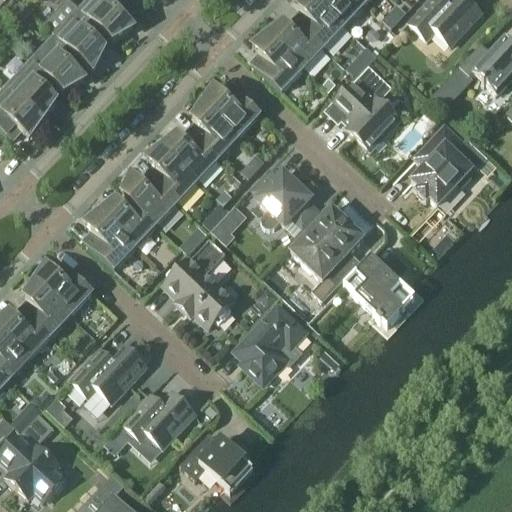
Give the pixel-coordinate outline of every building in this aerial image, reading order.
[(124,27),(133,17),(115,0),(90,0),(78,13),(77,14),(108,43),(108,44),(112,47),(132,35),(131,34),(124,27)] [(322,54),(343,32),(308,0),(306,0),(298,14),(297,15),(299,16),(291,25),(322,54)] [(308,0),(343,32),(363,10),(352,0),(308,0)] [(352,0),(363,10),(373,0),(352,0)] [(448,52),(479,19),(459,0),(452,0),(444,9),(435,0),(433,0),(396,40),(396,41),(407,29),(425,47),(434,38),(448,52)] [(77,14),(78,13),(67,3),(42,29),(53,39),(53,40),(84,69),(83,69),(92,77),(103,58),(104,56),(99,53),(108,44),(108,43),(77,14)] [(380,26),(389,34),(397,26),(388,18),(380,26)] [(302,76),(322,54),(291,25),(284,33),(282,31),(281,32),(267,42),(302,76)] [(75,78),(83,69),(84,69),(53,40),(29,65),(60,95),(59,95),(63,99),(83,86),(83,85),(82,85),(75,78)] [(281,98),(302,76),(267,42),(251,54),(252,55),(258,60),(249,69),(281,98)] [(495,100),(511,81),(511,49),(503,42),(488,58),(479,49),(457,73),(468,82),(472,78),(481,87),(480,89),(482,91),(484,90),(495,100)] [(382,52),(374,45),(367,53),(375,60),(382,52)] [(51,104),(59,95),(60,95),(29,65),(4,91),(41,126),(54,109),(55,108),(51,104)] [(381,78),(386,73),(377,66),(372,71),(381,78)] [(353,83),(354,84),(361,76),(353,68),(345,76),(348,78),(353,83)] [(375,104),(387,91),(367,72),(317,125),(318,125),(333,109),(346,121),(348,119),(353,125),(345,134),(368,157),(398,126),(375,104)] [(457,73),(427,105),(440,117),(471,85),(468,82),(457,73)] [(328,88),(322,94),(327,98),(334,92),(328,88)] [(28,145),(41,126),(4,91),(0,95),(0,136),(10,147),(20,137),(27,144),(28,145)] [(237,144),(258,122),(227,92),(219,101),(213,95),(212,95),(202,111),(237,144)] [(217,166),(237,144),(202,111),(192,125),(191,126),(193,128),(186,137),(217,166)] [(511,111),(503,121),(511,128),(511,111)] [(445,152),(453,142),(443,132),(392,187),(392,188),(414,165),(422,174),(401,196),(402,197),(410,188),(418,195),(414,198),(424,208),(428,204),(436,212),(456,190),(459,193),(470,181),(467,179),(470,176),(445,152)] [(196,188),(217,166),(186,137),(178,145),(176,143),(175,144),(161,154),(196,188)] [(478,173),(486,165),(469,148),(466,145),(458,154),(478,173)] [(175,209),(196,188),(161,154),(145,166),(146,167),(152,172),(144,180),(175,209)] [(255,161),(247,169),(255,176),(263,168),(255,161)] [(281,179),(279,182),(272,176),(252,197),(259,203),(256,206),(266,216),(260,222),(259,227),(260,231),(264,234),(268,235),(273,235),(279,228),(283,231),(291,223),(301,233),(316,217),(306,207),(308,205),(298,195),(298,192),(295,188),(291,189),(281,179)] [(155,231),(175,209),(144,180),(137,188),(131,183),(130,182),(121,201),(123,203),(124,202),(155,231)] [(230,180),(224,186),(233,194),(238,188),(230,180)] [(222,211),(230,202),(223,196),(215,205),(222,211)] [(134,253),(155,231),(124,202),(123,203),(116,210),(114,208),(113,209),(99,220),(134,253)] [(349,258),(362,244),(330,214),(289,257),(320,287),(311,297),(321,307),(359,268),(349,258)] [(113,275),(134,253),(99,220),(84,231),(84,232),(85,232),(90,237),(82,246),(113,275)] [(209,222),(201,230),(209,237),(216,229),(209,222)] [(225,228),(216,238),(225,246),(234,237),(225,228)] [(187,246),(179,253),(181,255),(186,260),(187,260),(194,252),(187,246)] [(205,283),(224,262),(208,247),(189,267),(187,266),(164,290),(179,305),(175,309),(189,323),(192,320),(207,334),(214,327),(217,330),(228,318),(225,315),(232,308),(205,283)] [(75,314),(96,292),(65,262),(57,271),(51,266),(51,265),(50,265),(40,281),(75,314)] [(385,332),(413,303),(369,262),(342,291),(375,323),(374,324),(379,328),(380,327),(385,332)] [(54,336),(75,314),(40,281),(30,295),(29,296),(31,298),(23,307),(54,336)] [(257,303),(267,313),(276,302),(266,293),(257,303)] [(0,325),(34,358),(54,336),(23,307),(16,315),(14,313),(13,314),(0,323),(0,325)] [(290,353),(303,339),(276,313),(237,355),(247,364),(244,367),(265,388),(284,367),(287,369),(296,360),(290,353)] [(0,367),(13,380),(34,358),(0,325),(0,367)] [(110,410),(144,374),(121,352),(108,366),(98,356),(68,387),(87,405),(95,396),(110,410)] [(334,375),(342,366),(328,353),(320,361),(334,375)] [(0,393),(13,380),(0,367),(0,393)] [(53,387),(57,383),(49,376),(45,379),(53,387)] [(161,455),(194,420),(170,398),(159,410),(149,401),(121,430),(140,448),(147,441),(161,455)] [(64,410),(55,402),(44,414),(53,422),(64,410)] [(9,429),(13,433),(19,438),(39,416),(30,408),(9,429)] [(35,453),(52,435),(37,420),(0,459),(0,468),(9,478),(4,483),(27,505),(32,500),(42,509),(62,487),(53,478),(57,473),(35,453)] [(220,445),(217,448),(208,440),(178,471),(194,486),(204,475),(228,499),(251,475),(246,470),(220,445)] [(121,511),(113,504),(124,492),(111,480),(81,511),(121,511)] [(149,510),(165,493),(158,486),(142,504),(149,510)] [(135,489),(134,492),(133,497),(136,500),(141,499),(144,496),(143,490),(139,488),(135,489)]
